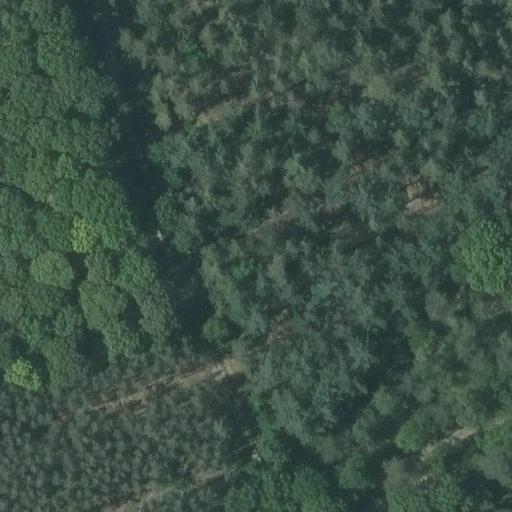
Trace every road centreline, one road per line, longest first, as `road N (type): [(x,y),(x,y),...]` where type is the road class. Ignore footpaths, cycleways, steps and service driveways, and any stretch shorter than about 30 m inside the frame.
road 1 (track): [(289,511),(148,188),(104,0)]
road 2 (track): [(511,404),(317,511)]
